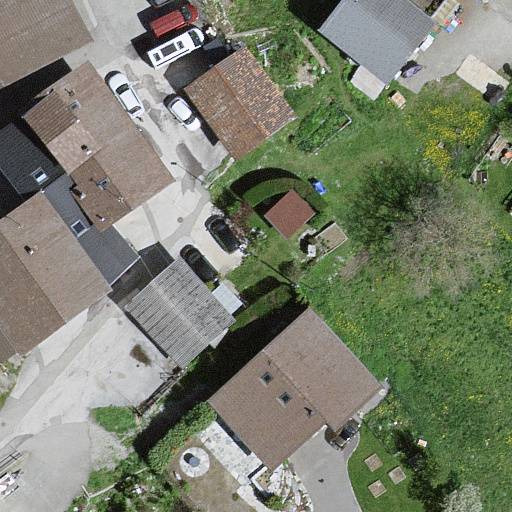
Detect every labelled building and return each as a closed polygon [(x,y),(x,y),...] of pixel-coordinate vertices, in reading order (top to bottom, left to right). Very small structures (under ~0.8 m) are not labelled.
[(0,0),(0,73),(74,33),(56,0),(0,0)] [(420,17),(397,0),(313,0),(298,20),(374,77),(420,17)] [(230,37),(172,81),(221,144),(278,100),(230,37)] [(140,219),(47,102),(0,138),(0,205),(60,281),(140,219)] [(0,233),(0,380),(79,318),(8,227),(0,233)] [(227,315),(168,266),(121,322),(180,371),(227,315)] [(361,374),(290,300),(195,390),(256,454),(302,410),(312,421),(361,374)]
